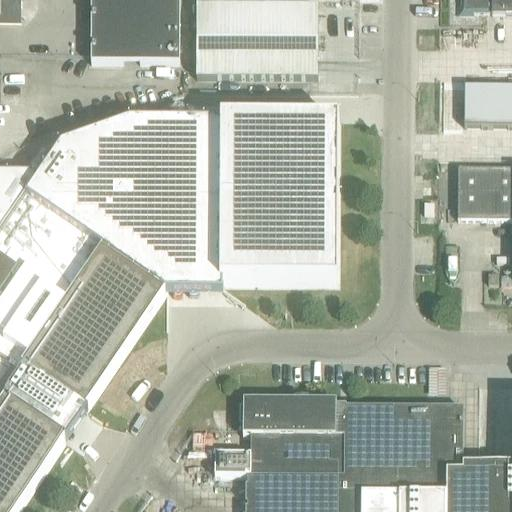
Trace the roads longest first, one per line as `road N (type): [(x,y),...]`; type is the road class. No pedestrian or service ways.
road 1 (unclassified): [(99,511),(192,368),(213,352),(236,345),(398,345)]
road 2 (unclassified): [(398,345),(399,0)]
road 3 (unknown): [(131,463),(8,390)]
